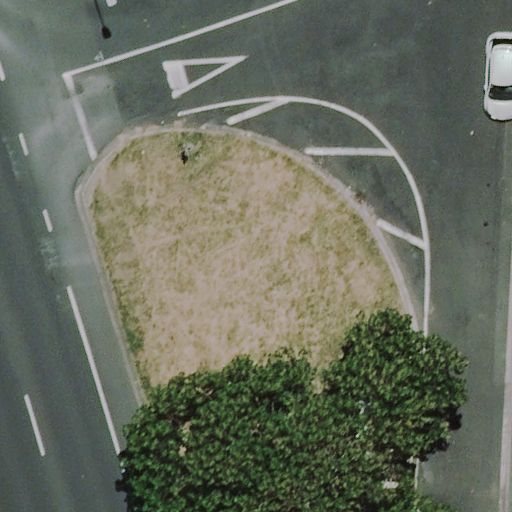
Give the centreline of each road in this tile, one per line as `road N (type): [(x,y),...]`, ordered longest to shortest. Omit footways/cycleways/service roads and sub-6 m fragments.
road 1 (residential): [(447,0),(464,468)]
road 2 (residential): [(292,0),(0,88)]
road 3 (trunk): [(0,301),(60,511)]
